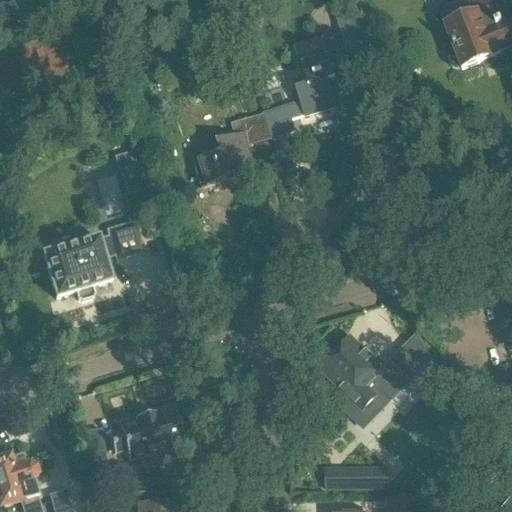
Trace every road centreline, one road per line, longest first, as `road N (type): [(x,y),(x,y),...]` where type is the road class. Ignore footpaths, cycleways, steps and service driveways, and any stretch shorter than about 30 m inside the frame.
road 1 (unclassified): [(229,330),(511,247)]
road 2 (unclassified): [(0,398),(229,330)]
road 3 (unclassified): [(242,511),(229,330)]
